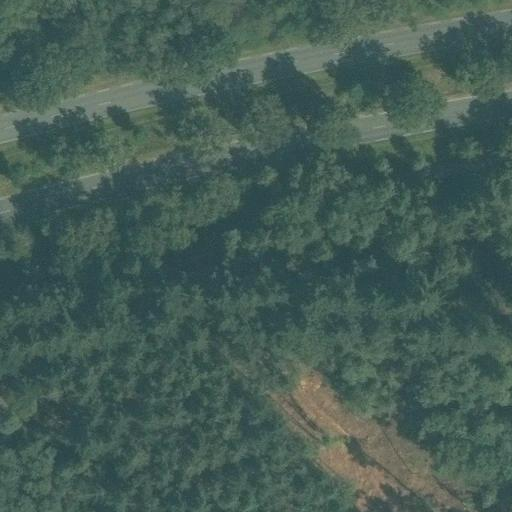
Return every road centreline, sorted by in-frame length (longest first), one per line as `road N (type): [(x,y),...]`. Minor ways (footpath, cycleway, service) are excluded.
road 1 (primary): [(0,213),(356,130),(511,104)]
road 2 (primary): [(511,23),(244,72),(0,131)]
road 3 (track): [(511,308),(164,299),(0,329)]
road 4 (track): [(86,511),(0,386)]
